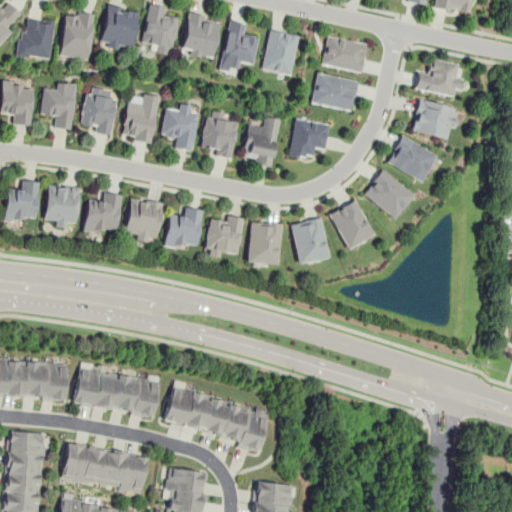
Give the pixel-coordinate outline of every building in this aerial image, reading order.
[(0,0),(0,38),(22,15),(5,0),(0,0)] [(433,0),(432,7),(468,13),(470,0),(433,0)] [(98,45),(130,50),(137,9),(105,3),(98,45)] [(171,53),(178,18),(164,16),(166,7),(147,3),(138,47),(171,53)] [(86,59),(92,13),(63,9),(57,55),(86,59)] [(211,59),(218,17),(187,11),(179,54),(211,59)] [(56,21),(23,16),(18,57),(50,61),(56,21)] [(218,70),(238,73),(240,63),(252,65),(257,35),(245,33),(247,22),(226,19),(218,70)] [(297,33),(268,27),(260,69),(289,75),(297,33)] [(365,42),(324,33),(318,64),(358,72),(365,42)] [(457,96),(461,74),(453,73),(455,62),(429,57),(427,70),(416,68),(412,88),(457,96)] [(356,79),(315,70),(308,102),(349,111),(356,79)] [(28,125),(31,82),(0,80),(0,112),(7,112),(7,123),(28,125)] [(52,90),(40,88),(37,113),(50,115),(48,126),(69,129),(75,83),(53,80),(52,90)] [(109,133),(116,90),(84,85),(77,127),(109,133)] [(157,95),(137,92),(136,102),(125,100),(119,138),(149,143),(157,95)] [(454,107),(415,96),(406,129),(445,140),(454,107)] [(197,105),(176,101),(174,111),(162,109),(158,133),(169,135),(167,146),(189,150),(197,105)] [(229,158),(236,124),(224,121),(226,112),(205,108),(198,143),(209,145),(207,154),(229,158)] [(245,122),(239,161),(269,165),(277,117),(257,114),(256,124),(245,122)] [(322,150),(327,122),(292,116),(286,155),(309,159),(311,148),(322,150)] [(435,153),(396,133),(382,162),(421,182),(435,153)] [(359,192),(391,218),(412,194),(379,167),(359,192)] [(16,188),(5,187),(1,218),(31,222),(37,181),(18,179),(16,188)] [(52,217),(51,226),(72,229),(77,185),(45,181),(41,216),(52,217)] [(119,193),(98,190),(97,200),(85,198),(81,229),(113,233),(119,193)] [(160,201),(128,195),(121,231),(132,233),(130,240),(152,244),(160,201)] [(344,249),(371,236),(352,197),(325,211),(344,249)] [(166,213),(161,245),(184,248),(185,243),(194,245),(200,208),(179,205),(177,214),(166,213)] [(206,220),(200,254),(222,257),(224,249),(235,250),(240,216),(219,213),(218,222),(206,220)] [(295,264),(326,258),(317,215),(287,222),(295,264)] [(244,262),(275,264),(278,222),(247,220),(244,262)] [(0,357),(64,362),(61,399),(0,394),(0,357)] [(79,365),(156,380),(149,416),(72,402),(79,365)] [(170,384),(265,410),(255,449),(159,423),(170,384)] [(0,511),(0,495),(8,430),(44,434),(35,511),(0,511)] [(68,443),(144,456),(138,490),(62,477),(68,443)] [(161,511),(168,467),(205,473),(199,511),(161,511)] [(251,479),(244,511),(286,511),(291,486),(251,479)] [(56,511),(60,496),(138,511),(56,511)]
